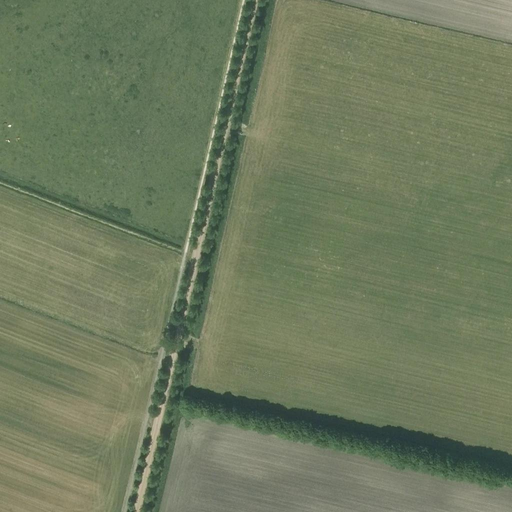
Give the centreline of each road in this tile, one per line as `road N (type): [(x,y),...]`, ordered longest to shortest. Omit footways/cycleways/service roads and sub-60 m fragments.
road 1 (track): [(136,511),(194,255)]
road 2 (track): [(194,255),(252,0)]
